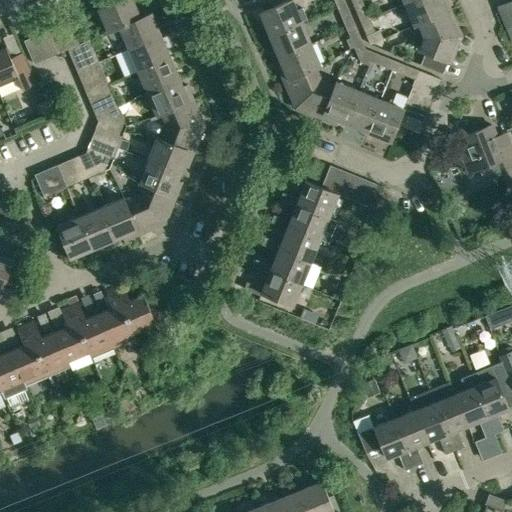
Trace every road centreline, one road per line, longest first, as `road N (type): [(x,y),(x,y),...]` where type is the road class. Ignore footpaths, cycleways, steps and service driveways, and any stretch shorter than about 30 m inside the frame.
road 1 (residential): [(343,156),(396,177),(422,164),(444,106),(467,80)]
road 2 (residential): [(16,171),(72,147),(83,112),(61,59),(39,69)]
road 3 (residential): [(230,265),(172,243),(66,288)]
road 4 (residential): [(66,288),(16,171)]
